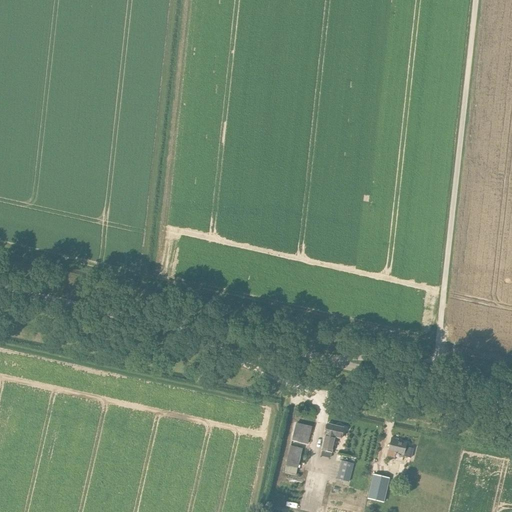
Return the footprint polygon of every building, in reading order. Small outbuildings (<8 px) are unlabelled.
[(307,444),(311,428),(295,425),(291,440),(307,444)] [(321,451),(331,453),(334,438),(340,439),(343,428),(327,425),(324,438),(321,451)] [(390,438),(386,457),(394,459),(395,453),(403,455),(405,447),(406,443),(400,442),(400,440),(390,438)] [(290,446),(285,465),(298,468),(302,449),(290,446)] [(403,455),(403,457),(410,458),(412,449),(405,447),(403,455)] [(335,478),(348,482),(353,463),(340,460),(335,478)] [(372,475),(367,499),(368,499),(381,502),(383,503),(389,478),(372,475)]
